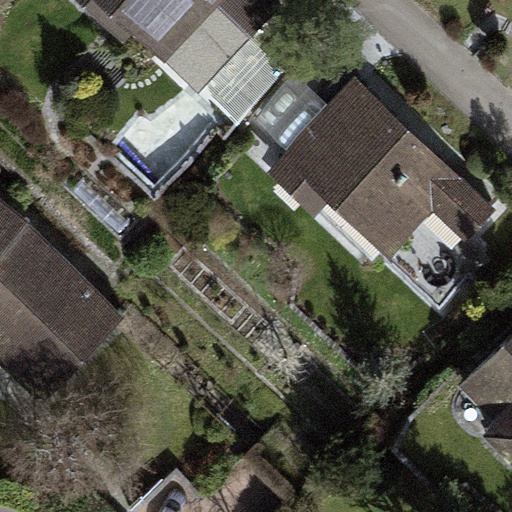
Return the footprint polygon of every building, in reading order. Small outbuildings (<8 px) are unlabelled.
[(88,0),(152,62),(191,23),(227,59),(283,1),(281,0),(88,0)] [(354,70),(260,169),(317,222),(340,198),(393,248),(434,205),(468,236),(497,205),(354,70)] [(188,96),(129,153),(158,184),(218,127),(188,96)] [(0,196),(0,353),(47,397),(126,314),(32,219),(0,196)] [(511,331),(464,376),(498,411),(486,426),(511,448),(511,331)]
